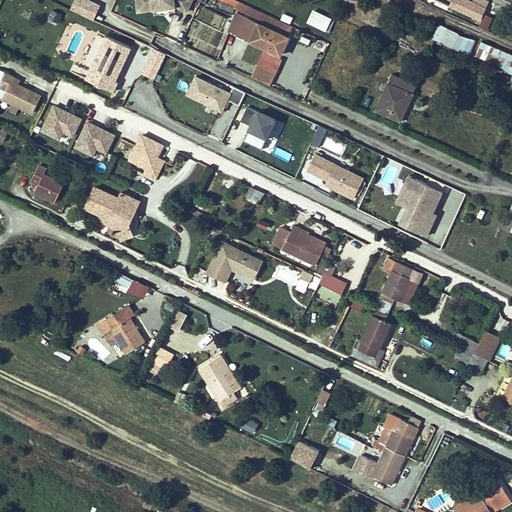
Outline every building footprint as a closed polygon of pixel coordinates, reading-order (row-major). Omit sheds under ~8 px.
[(88,0),(72,0),(69,8),(91,18),(97,4),(88,0)] [(136,0),(137,6),(153,4),(154,6),(154,11),(176,8),(175,6),(187,11),(191,0),(136,0)] [(293,27),(235,0),(219,0),(260,19),(258,22),(288,36),(293,27)] [(436,0),(482,21),(487,9),(467,0),(436,0)] [(208,25),(213,11),(198,6),(193,21),(208,25)] [(53,9),(49,18),(58,22),(62,13),(53,9)] [(314,10),(308,22),(326,30),(332,18),(314,10)] [(249,40),(257,22),(235,12),(228,30),(249,40)] [(293,17),(284,13),(281,19),(290,23),(293,17)] [(288,36),(258,22),(257,22),(249,40),(281,55),(290,37),(288,36)] [(440,42),(453,48),(459,34),(446,28),(440,42)] [(459,34),(453,48),(469,55),(476,41),(459,34)] [(95,83),(112,92),(117,82),(114,80),(130,47),(106,36),(100,50),(108,54),(95,83)] [(476,56),(485,60),(491,46),(482,41),(476,56)] [(511,54),(491,46),(485,60),(499,65),(510,74),(511,74),(511,54)] [(426,56),(428,52),(418,47),(416,51),(426,56)] [(155,49),(143,74),(154,79),(166,54),(155,49)] [(108,54),(100,50),(86,79),(95,83),(108,54)] [(256,68),(274,76),(279,67),(260,58),(256,68)] [(274,76),(256,68),(251,77),(270,85),(274,76)] [(0,83),(0,87),(7,90),(4,96),(3,99),(32,113),(41,95),(18,84),(20,80),(5,73),(0,83)] [(388,81),(413,93),(417,85),(391,73),(388,81)] [(246,91),(234,85),(231,92),(196,76),(188,94),(223,110),(228,98),(240,104),(246,91)] [(375,111),(400,122),(413,93),(388,81),(375,111)] [(81,118),(54,105),(42,130),(50,134),(51,131),(60,136),(63,131),(73,136),(81,118)] [(281,121),(248,105),(241,119),(251,124),(244,139),(262,148),(267,137),(272,139),(281,121)] [(115,134),(88,121),(76,146),(84,150),(85,148),(94,152),(96,147),(106,152),(115,134)] [(319,147),(326,129),(318,126),(311,144),(319,147)] [(155,179),(164,160),(157,156),(163,145),(142,134),(130,159),(147,168),(144,174),(155,179)] [(362,180),(315,158),(307,174),(326,183),(324,187),(353,201),(362,180)] [(31,181),(38,185),(34,192),(55,202),(64,184),(44,174),(46,169),(38,165),(31,181)] [(217,174),(207,193),(216,198),(226,178),(217,174)] [(396,203),(403,206),(416,179),(408,175),(396,203)] [(399,224),(426,236),(433,219),(430,218),(432,212),(436,204),(423,198),(429,185),(416,179),(403,206),(407,208),(399,224)] [(442,191),(429,185),(423,198),(436,204),(442,191)] [(122,191),(119,197),(95,186),(86,208),(100,214),(103,221),(117,228),(122,239),(134,235),(130,224),(141,200),(122,191)] [(265,194),(250,186),(244,198),(255,202),(265,194)] [(206,202),(197,197),(193,204),(202,209),(206,202)] [(511,233),(511,230),(511,215),(508,213),(502,227),(511,233)] [(266,230),(269,223),(259,220),(257,227),(266,230)] [(272,243),(274,245),(283,227),(280,226),(272,243)] [(291,231),(282,249),(315,265),(326,242),(293,226),(291,231)] [(291,231),(283,227),(274,245),(282,249),(291,231)] [(222,241),(207,272),(225,281),(231,268),(252,279),(261,261),(222,241)] [(392,273),(377,307),(390,313),(395,301),(401,303),(411,280),(413,270),(388,258),(383,269),(392,273)] [(336,266),(335,266),(331,264),(323,260),(317,273),(322,275),(320,279),(343,291),(347,283),(332,275),(336,266)] [(276,262),(272,280),(305,287),(309,270),(276,262)] [(423,274),(413,270),(411,280),(401,303),(408,306),(423,274)] [(342,294),(343,291),(320,279),(318,282),(342,294)] [(456,302),(461,291),(456,288),(451,299),(456,302)] [(348,306),(363,312),(366,305),(352,299),(348,306)] [(126,353),(145,341),(130,317),(134,314),(128,305),(99,324),(104,332),(110,328),(118,341),(126,353)] [(386,322),(390,313),(377,307),(374,314),(372,315),(360,340),(362,341),(357,351),(353,349),(350,355),(377,367),(384,351),(381,349),(392,324),(386,322)] [(187,313),(179,309),(172,323),(180,326),(187,313)] [(44,331),(52,336),(56,332),(47,326),(44,331)] [(110,328),(104,332),(112,345),(118,341),(110,328)] [(486,330),(479,344),(474,354),(488,361),(488,360),(490,361),(501,338),(486,330)] [(448,341),(460,347),(474,354),(479,344),(452,331),(448,341)] [(77,351),(82,355),(86,348),(81,345),(77,351)] [(160,346),(152,361),(166,368),(173,353),(160,346)] [(456,356),(470,362),(474,354),(460,347),(456,356)] [(484,369),(488,361),(474,354),(470,362),(484,369)] [(224,374),(230,370),(221,355),(199,368),(219,400),(234,391),(224,374)] [(224,374),(234,391),(241,387),(230,370),(224,374)] [(511,377),(502,397),(509,401),(511,395),(511,377)] [(323,389),(317,401),(319,402),(324,404),(330,392),(323,389)] [(179,392),(174,401),(181,405),(186,395),(179,392)] [(324,404),(319,402),(316,408),(321,411),(324,404)] [(386,444),(379,440),(376,439),(373,445),(384,450),(381,455),(377,452),(373,460),(378,462),(377,464),(372,475),(392,484),(419,427),(390,413),(384,426),(386,426),(396,431),(393,437),(390,435),(386,444)] [(246,415),(240,427),(253,434),(259,422),(246,415)] [(396,431),(386,426),(379,440),(386,444),(390,435),(393,437),(396,431)] [(298,442),(291,459),(310,468),(318,452),(298,442)] [(353,469),(370,478),(372,475),(377,464),(360,455),(353,469)] [(453,507),(456,511),(496,511),(495,510),(511,501),(500,482),(471,499),(469,498),(453,507)]
